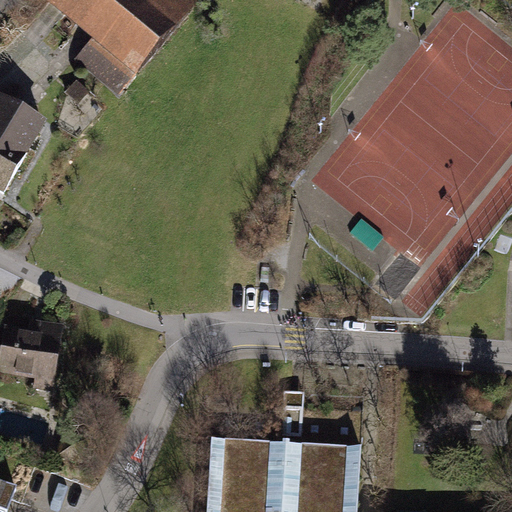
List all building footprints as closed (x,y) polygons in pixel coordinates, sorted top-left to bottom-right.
[(204,7),(195,0),(74,0),(64,13),(95,38),(78,58),(127,99),(204,7)] [(53,133),(0,96),(0,195),(7,201),(53,133)] [(8,320),(0,367),(0,378),(54,387),(63,329),(8,320)] [(359,511),(360,463),(216,458),(214,511),(359,511)] [(0,511),(10,511),(19,488),(0,481),(0,511)]
